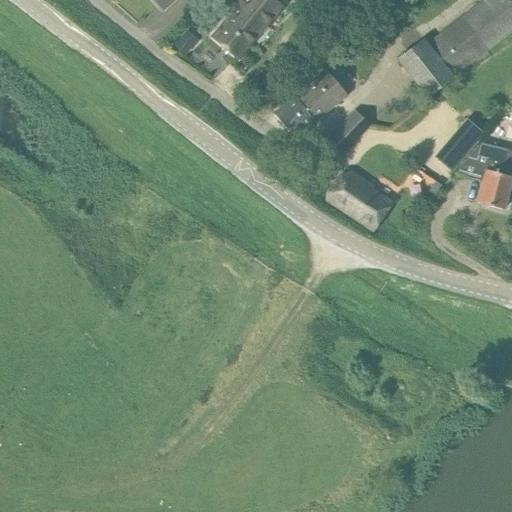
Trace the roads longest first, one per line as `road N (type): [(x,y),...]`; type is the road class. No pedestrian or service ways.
road 1 (tertiary): [(511,295),(417,270),(341,237),(23,0)]
road 2 (track): [(341,237),(215,420),(177,458),(107,484)]
road 3 (residential): [(315,167),(95,0)]
